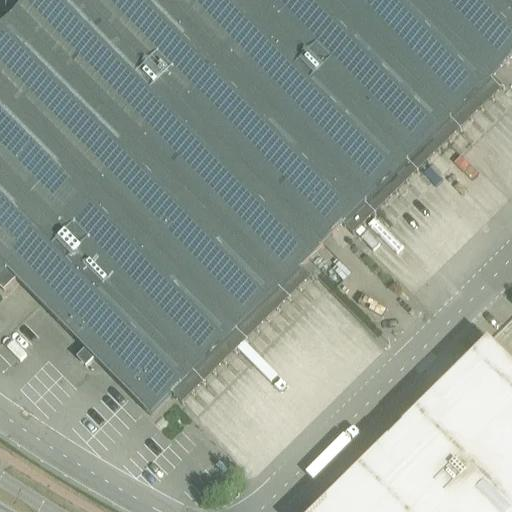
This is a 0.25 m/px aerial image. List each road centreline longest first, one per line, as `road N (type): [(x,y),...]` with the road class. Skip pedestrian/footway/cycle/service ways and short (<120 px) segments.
road 1 (unclassified): [(270,511),(511,263)]
road 2 (unclassified): [(0,408),(166,511)]
